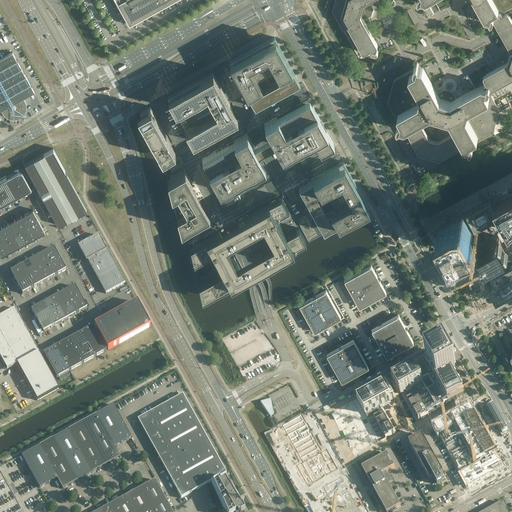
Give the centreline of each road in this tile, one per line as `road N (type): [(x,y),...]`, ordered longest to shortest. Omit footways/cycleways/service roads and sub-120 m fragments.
road 1 (tertiary): [(463,328),(284,1)]
road 2 (tertiary): [(272,7),(451,330)]
road 3 (secondary): [(83,108),(127,200),(159,305),(215,408)]
road 4 (secondary): [(226,403),(164,290),(128,147),(107,101)]
road 5 (tertiary): [(107,101),(272,7)]
road 6 (tertiary): [(240,0),(97,83)]
road 7 (unclassified): [(22,305),(42,344),(96,314),(75,276)]
road 8 (unclassified): [(441,335),(315,407)]
road 9 (secondary): [(286,511),(226,403)]
